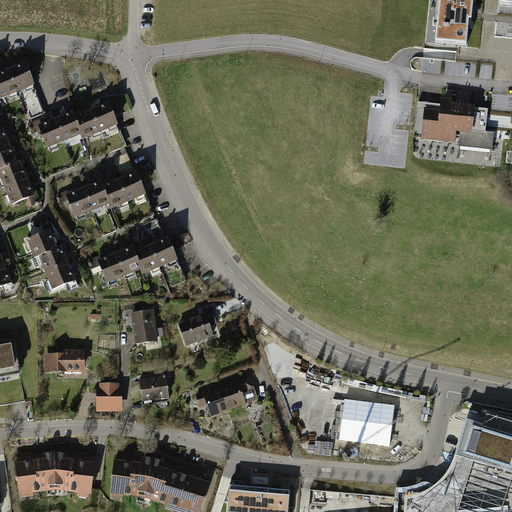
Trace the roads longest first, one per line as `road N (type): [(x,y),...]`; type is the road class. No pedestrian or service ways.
road 1 (residential): [(0,435),(141,434),(265,465),(396,478),(432,459),(450,383)]
road 2 (unclassified): [(123,53),(188,207),(238,280),(337,351),(450,383)]
road 3 (residential): [(0,39),(123,53)]
